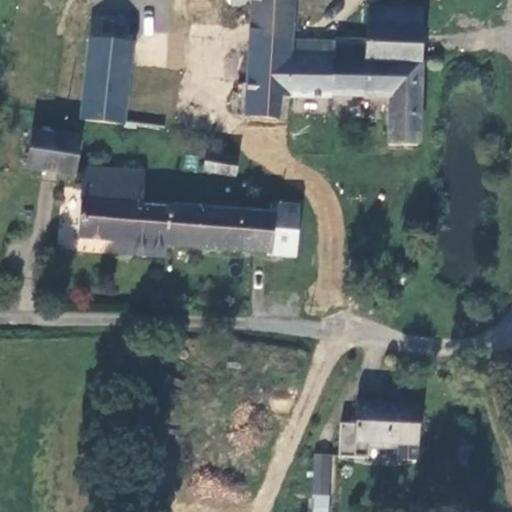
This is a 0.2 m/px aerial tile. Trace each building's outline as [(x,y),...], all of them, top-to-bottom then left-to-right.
[(251,0),(246,51),(245,84),(242,117),(276,121),(278,95),(363,102),(360,146),(416,150),(424,12),(369,7),(366,38),(338,38),(337,60),(290,56),(292,22),(293,0),(251,0)] [(313,0),(293,0),(292,22),(311,24),(313,0)] [(88,44),(80,121),(124,127),(132,49),(88,44)] [(245,84),(246,51),(229,50),(226,82),(245,84)] [(124,127),(80,121),(78,140),(120,145),(124,127)] [(31,139),(27,175),(72,184),(76,144),(31,139)] [(202,175),(233,179),(234,145),(206,144),(202,175)] [(113,245),(165,249),(167,213),(138,209),(140,179),(85,174),(78,242),(113,245)] [(165,249),(293,259),(295,209),(270,206),(270,213),(232,214),(168,207),(167,213),(165,249)] [(112,262),(163,264),(165,249),(113,245),(112,262)] [(358,404),(355,448),(417,452),(419,408),(358,404)] [(314,453),(309,511),(328,511),(333,454),(314,453)]
